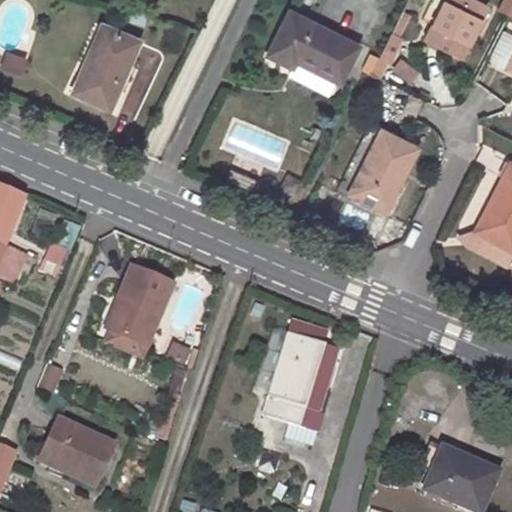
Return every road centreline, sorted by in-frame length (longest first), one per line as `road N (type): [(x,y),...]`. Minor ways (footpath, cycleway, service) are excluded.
road 1 (unclassified): [(390,312),(0,143)]
road 2 (residential): [(390,312),(474,108)]
road 3 (unclassified): [(511,361),(390,312)]
